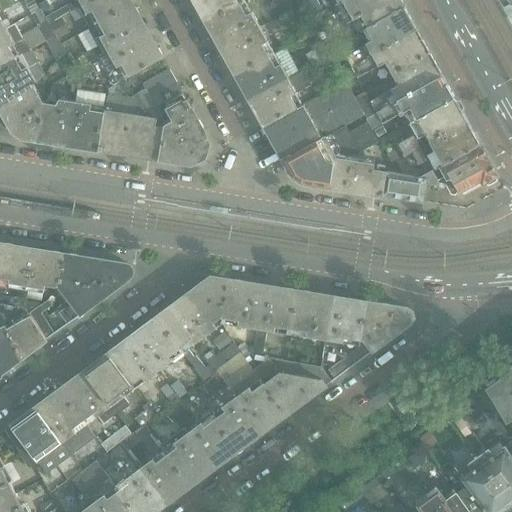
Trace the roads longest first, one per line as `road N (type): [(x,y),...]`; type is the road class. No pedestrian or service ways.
road 1 (residential): [(450,280),(423,343),(196,511)]
road 2 (tertiary): [(511,222),(439,235),(244,203)]
road 3 (tertiary): [(183,244),(450,280)]
road 4 (tertiary): [(244,203),(0,165)]
road 5 (residential): [(0,403),(162,283),(183,244)]
road 6 (residential): [(244,203),(247,156),(161,0)]
road 7 (tertiary): [(0,214),(183,244)]
road 8 (secondary): [(441,0),(511,135)]
